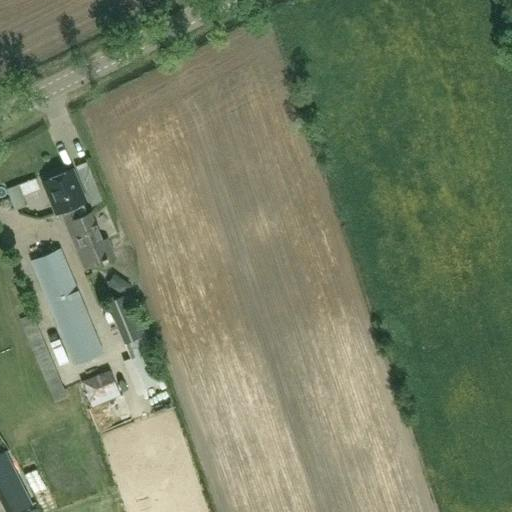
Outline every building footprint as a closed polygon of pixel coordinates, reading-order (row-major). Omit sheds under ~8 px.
[(63,218),(84,209),(82,203),(84,202),(71,170),(43,181),(56,214),(61,212),(63,218)] [(25,205),(17,185),(6,189),(14,209),(25,205)] [(84,209),(63,218),(83,268),(114,256),(107,239),(104,241),(92,211),(86,214),(84,209)] [(60,249),(29,262),(66,352),(67,351),(72,365),(103,353),(97,339),(60,249)] [(119,277),(112,287),(124,295),(131,285),(119,277)] [(148,334),(131,292),(107,302),(125,344),(148,334)] [(58,376),(39,331),(26,337),(45,381),(58,376)] [(110,369),(80,381),(89,402),(118,390),(110,369)] [(0,472),(0,488),(11,511),(16,511),(32,504),(13,466),(0,472)]
